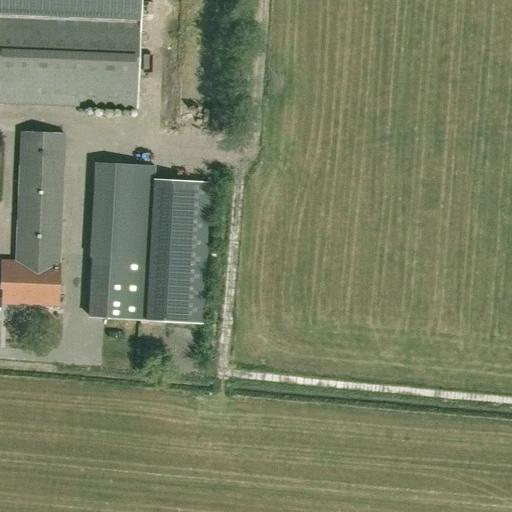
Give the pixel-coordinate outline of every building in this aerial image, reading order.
[(0,0),(0,102),(136,108),(140,8),(140,0),(0,0)] [(174,146),(198,147),(199,133),(175,131),(174,146)] [(59,262),(65,133),(21,132),(15,260),(0,259),(0,274),(59,278),(60,262),(59,262)] [(146,320),(149,258),(153,180),(153,166),(96,163),(89,318),(144,320),(146,320)] [(201,325),(209,183),(153,180),(149,258),(146,320),(144,320),(144,322),(201,325)] [(0,301),(58,304),(59,278),(0,274),(0,301)]
